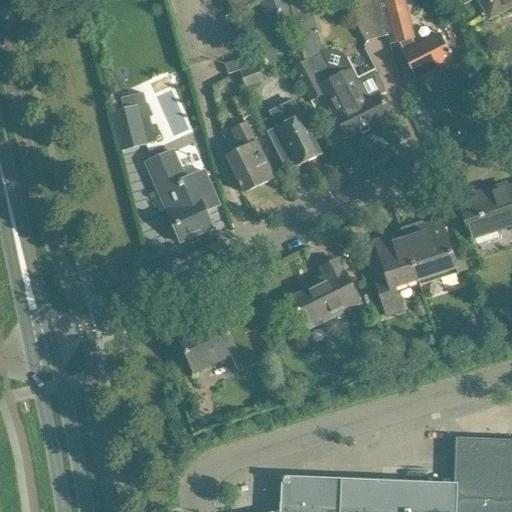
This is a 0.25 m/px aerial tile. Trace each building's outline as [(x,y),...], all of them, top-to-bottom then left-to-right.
[(226,0),(233,14),(263,0),(264,1),(267,0),(288,0),(292,12),(310,7),(308,0),(226,0)] [(287,0),(269,0),(261,3),(265,16),(290,9),(287,0)] [(353,0),(352,0),(353,13),(355,19),(357,25),(360,33),(366,42),(387,36),(377,0),(353,0)] [(377,0),(387,36),(390,45),(396,43),(398,43),(403,53),(402,54),(416,81),(453,62),(437,31),(414,43),(412,40),(415,39),(404,0),(377,0)] [(511,0),(476,0),(488,22),(511,9),(511,0)] [(321,52),(310,7),(292,12),(305,61),(304,61),(292,68),(310,102),(322,96),(332,118),(334,117),(345,138),(358,132),(361,137),(371,132),(369,127),(374,124),(375,127),(391,120),(379,96),(385,93),(384,89),(381,82),(379,79),(376,75),(375,74),(374,72),(372,73),(373,74),(355,82),(350,71),(344,63),(330,69),(329,66),(327,62),(325,58),(322,53),(321,53),(321,52)] [(234,15),(225,17),(234,48),(242,45),(234,15)] [(227,75),(247,68),(244,58),(224,65),(227,75)] [(264,81),(259,65),(238,72),(244,88),(264,81)] [(254,114),(244,95),(234,100),(243,119),(254,114)] [(283,168),(293,163),(295,168),(322,156),(302,115),(295,102),(269,115),(276,130),(266,135),(283,168)] [(137,108),(112,114),(121,152),(147,146),(137,108)] [(225,157),(244,195),(275,179),(247,122),(230,130),(239,149),(225,157)] [(175,153),(147,164),(159,194),(164,192),(184,240),(179,242),(179,244),(214,230),(213,228),(209,230),(201,210),(217,204),(212,184),(207,173),(187,181),(175,153)] [(482,201),(460,207),(474,250),(475,250),(472,240),(511,227),(511,187),(508,189),(506,186),(480,195),(482,201)] [(423,223),(402,230),(405,239),(404,240),(418,283),(420,289),(421,288),(419,282),(456,270),(458,276),(459,276),(458,274),(468,271),(460,245),(449,248),(441,222),(424,227),(423,223)] [(386,276),(374,279),(387,316),(402,311),(398,300),(395,301),(392,291),(418,283),(404,240),(403,240),(394,243),(392,238),(375,243),(386,276)] [(308,293),(291,301),(305,328),(330,315),(332,319),(361,305),(339,262),(323,270),(327,279),(316,284),(318,289),(308,294),(308,293)] [(258,366),(244,334),(261,327),(252,306),(221,319),(210,323),(177,337),(179,342),(180,343),(194,375),(236,356),(242,371),(238,373),(238,374),(258,366)] [(484,502),(486,442),(457,441),(455,486),(455,500),(484,502)] [(511,502),(511,443),(486,442),(484,502),(511,502)] [(511,511),(511,502),(484,502),(455,500),(455,486),(283,479),(281,511),(511,511)]
